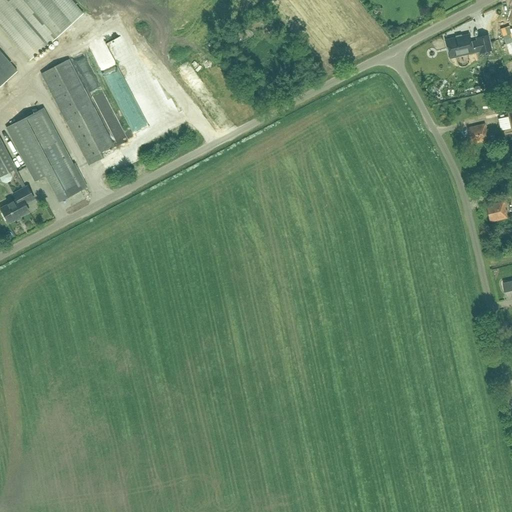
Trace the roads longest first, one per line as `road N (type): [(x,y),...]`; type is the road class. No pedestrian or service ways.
road 1 (unclassified): [(0,255),(384,55)]
road 2 (unclassified): [(511,393),(452,163),(408,81),(384,55)]
